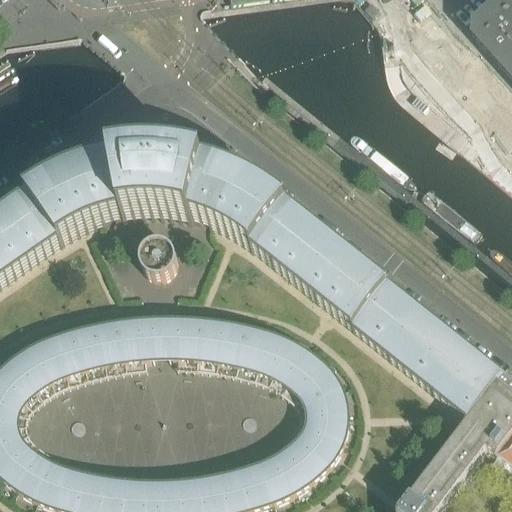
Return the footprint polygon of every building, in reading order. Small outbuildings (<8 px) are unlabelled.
[(511,84),(511,7),(508,3),(476,32),(475,43),(511,84)] [(212,228),(230,181),(223,178),(216,176),(206,174),(198,172),(190,170),(184,169),(179,169),(175,168),(168,167),(153,167),(149,167),(134,168),(115,170),(114,171),(104,173),(96,175),(89,177),(104,224),(103,225),(105,230),(106,229),(107,230),(112,229),(116,228),(123,226),(124,228),(134,227),(143,226),(152,225),(161,225),(168,226),(177,227),(183,228),(193,230),(193,228),(200,230),(206,232),(210,233),(210,232),(212,233),(213,228),(212,228)] [(35,263),(32,259),(44,250),(47,255),(58,247),(56,243),(72,234),(75,238),(87,232),(85,228),(99,222),(101,226),(103,225),(104,224),(89,177),(72,183),(55,191),(39,200),(30,206),(0,227),(0,287),(6,283),(3,279),(16,270),(18,274),(35,263)] [(503,385),(411,312),(288,214),(285,212),(273,203),(266,199),(256,193),(239,185),(230,181),(212,228),(213,228),(215,229),(216,226),(231,232),(228,236),(240,243),(242,239),(258,249),(255,252),(266,261),(269,257),(294,276),(291,281),(309,295),(313,291),(324,300),(321,305),(337,318),(341,313),(352,322),(349,327),(368,342),(371,337),(397,357),(393,362),(411,376),(415,372),(440,391),(436,396),(455,410),(456,409),(474,423),(503,385)] [(179,267),(178,262),(176,257),(172,253),(167,250),(162,249),(157,249),(152,251),(147,254),(144,259),(143,264),(142,269),(144,274),(146,279),(147,280),(151,283),(156,285),(162,285),(167,284),(172,282),(176,277),(178,273),(179,267)] [(178,368),(179,328),(174,328),(164,329),(148,329),(143,329),(146,369),(151,368),(165,368),(174,368),(178,368)] [(199,369),(202,329),(195,329),(179,328),(178,368),(182,368),(182,367),(186,365),(189,365),(193,366),(195,368),(195,369),(199,369)] [(146,369),(143,329),(125,331),(120,332),(126,371),(130,370),(130,369),(131,368),(135,366),(139,366),(142,368),(142,369),(146,369)] [(219,372),(225,332),(212,330),(202,329),(199,369),(202,369),(203,368),(206,367),(210,367),(213,368),(215,370),(215,371),(219,372)] [(126,371),(120,332),(108,334),(98,336),(106,375),(110,374),(110,373),(111,371),(115,369),(118,369),(122,370),(122,372),(126,371)] [(238,375),(247,336),(244,336),(228,333),(225,332),(219,372),(223,372),(223,371),(226,370),(230,370),(233,372),(234,374),(235,374),(238,375)] [(106,375),(98,336),(92,337),(76,342),(87,379),(90,378),(92,376),(95,374),(99,373),(102,374),(102,375),(106,375)] [(257,380),(268,342),(259,340),(247,336),(238,375),(242,376),(243,375),(246,374),(250,374),(253,376),(255,378),(254,379),(257,380)] [(87,379),(76,342),(61,347),(55,349),(68,385),(71,384),(71,383),(72,382),(75,379),(79,379),(82,379),(83,381),(87,379)] [(273,386),(290,351),(288,350),(274,344),(268,342),(257,380),(261,381),(261,380),(264,379),(268,380),(270,382),(271,384),(271,385),(273,386)] [(68,385),(55,349),(47,352),(35,358),(53,392),(55,391),(54,390),(55,388),(58,386),(61,385),(64,386),(65,387),(68,385)] [(287,394),(310,361),(300,356),(290,351),(273,386),(276,387),(276,386),(279,386),(283,387),(285,390),(285,392),(285,393),(287,394)] [(53,392),(35,358),(22,366),(16,370),(39,401),(41,399),(41,398),(41,397),(43,394),(46,392),(50,393),(50,394),(53,392)] [(299,404),(327,374),(322,370),(311,363),(310,361),(287,394),(289,396),(290,395),(293,395),(296,397),(298,400),(298,402),(299,404)] [(39,401),(16,370),(11,373),(1,382),(0,383),(0,384),(27,411),(29,410),(28,409),(28,407),(30,404),(33,402),(36,402),(37,403),(39,401)] [(344,395),(338,386),(330,378),(327,374),(299,404),(301,405),(302,405),(304,406),(306,408),(307,411),(307,412),(306,413),(307,414),(345,397),(344,395)] [(27,411),(0,384),(0,414),(21,422),(21,421),(20,420),(20,419),(20,416),(22,413),(25,412),(26,413),(27,411)] [(447,511),(487,459),(498,467),(511,449),(511,392),(503,385),(474,423),(407,511),(404,509),(401,511),(447,511)] [(351,413),(348,404),(345,397),(307,414),(307,416),(308,415),(309,416),(311,418),(311,421),(310,424),(309,424),(309,426),(352,424),(352,422),(351,413)] [(21,422),(0,414),(0,434),(19,434),(19,432),(17,432),(16,429),(16,426),(18,424),(19,423),(20,424),(21,422)] [(350,442),(352,433),(352,424),(309,426),(309,428),(310,428),(311,428),(312,431),(311,434),(309,437),(308,436),(307,438),(346,452),(346,451),(350,442)] [(0,457),(21,446),(21,444),(20,445),(17,443),(16,440),(17,436),(18,436),(19,435),(19,434),(0,434),(0,457)] [(341,461),(346,452),(307,438),(307,439),(308,440),(308,441),(307,444),(306,446),(303,448),(302,447),(300,448),(329,475),(334,469),(341,461)] [(0,484),(1,485),(29,456),(27,454),(26,455),(23,454),(21,452),(21,449),(21,448),(22,447),(21,446),(0,457),(0,484)] [(329,475),(300,448),(299,450),(300,451),(300,453),(298,456),(295,458),(292,458),(291,457),(289,459),(312,489),(317,486),(326,478),(329,475)] [(511,449),(498,467),(511,476),(511,449)] [(19,498),(41,466),(39,464),(38,465),(35,465),(32,463),(30,460),(29,458),(30,457),(29,456),(1,485),(7,491),(19,498)] [(312,489),(289,459),(287,461),(287,463),(285,466),(282,467),(278,467),(278,466),(275,468),(294,501),(306,494),(312,489)] [(38,509),(55,474),(52,472),(52,474),(48,474),(45,472),(43,470),(42,468),(43,467),(41,466),(19,498),(29,505),(38,509)] [(294,501),(275,468),(273,469),(273,470),(273,472),(270,474),(267,475),(264,474),(263,473),(260,474),(273,510),(281,507),(294,501)] [(60,511),(70,480),(67,479),(67,480),(64,481),(60,480),(58,478),(57,476),(57,475),(55,474),(38,509),(42,511),(45,511),(60,511)] [(269,511),(273,510),(260,474),(257,476),(257,477),(256,478),(253,480),(249,481),(245,480),(245,479),(241,480),(250,511),(269,511)] [(83,511),(89,485),(86,484),(85,485),(82,486),(78,485),(75,483),(73,482),(74,481),(70,480),(60,511),(83,511)] [(250,511),(241,480),(237,481),(237,482),(236,484),(233,486),(229,487),(226,486),(226,484),(222,485),(227,511),(250,511)] [(105,511),(109,488),(105,488),(105,489),(102,490),(98,490),(95,488),(93,486),(93,485),(89,485),(83,511),(105,511)] [(227,511),(222,485),(218,486),(218,487),(217,489),(213,490),(210,491),(206,489),(206,488),(202,489),(205,511),(227,511)] [(127,511),(129,491),(125,490),(125,492),(122,493),(118,493),(115,492),(113,490),(113,489),(109,488),(105,511),(127,511)] [(205,511),(202,489),(198,489),(198,491),(197,492),(193,493),(189,493),(186,492),(186,491),(181,491),(182,511),(205,511)] [(149,511),(150,492),(146,492),(145,493),(142,495),(139,495),(135,494),(133,492),(133,491),(129,491),(127,511),(149,511)] [(182,511),(181,491),(177,491),(169,492),(154,492),(150,492),(149,511),(182,511)]
